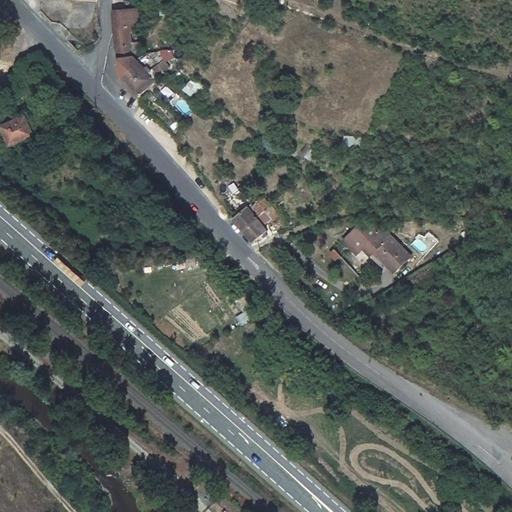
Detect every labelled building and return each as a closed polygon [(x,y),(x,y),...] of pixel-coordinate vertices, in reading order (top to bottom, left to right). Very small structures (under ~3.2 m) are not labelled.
[(114,11),(115,29),(122,75),(138,60),(135,57),(130,27),(138,27),(136,9),(114,11)] [(138,60),(122,75),(124,78),(122,79),(139,97),(163,74),(166,77),(168,75),(165,72),(159,65),(151,73),(138,60)] [(164,61),(159,65),(165,72),(170,68),(164,61)] [(191,81),(184,90),(193,97),(194,96),(200,101),(208,88),(202,82),(197,79),(195,83),(191,81)] [(2,127),(10,146),(34,135),(26,116),(2,127)] [(361,138),(347,137),(346,145),(360,146),(361,138)] [(306,148),(302,153),(311,159),(314,154),(306,148)] [(265,211),(271,205),(264,197),(254,206),(261,215),(265,211)] [(245,231),(257,219),(261,215),(254,206),(252,204),(235,220),(245,231)] [(280,215),(271,205),(265,211),(273,221),(280,215)] [(267,231),(257,219),(245,231),(254,242),(267,231)] [(397,270),(410,257),(383,229),(380,232),(375,228),(358,227),(344,241),(358,254),(364,248),(371,256),(375,252),(386,263),(388,261),(397,270)] [(388,261),(386,263),(395,272),(397,270),(388,261)] [(96,511),(75,485),(66,493),(82,511),(96,511)]
